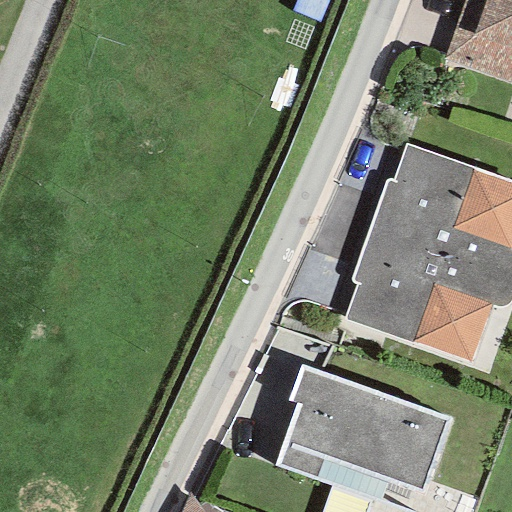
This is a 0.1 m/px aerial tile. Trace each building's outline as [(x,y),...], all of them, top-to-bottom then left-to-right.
[(511,0),(464,0),(444,61),(511,82),(511,0)] [(386,177),(367,226),(511,278),(511,185),(405,145),(393,182),(386,177)] [(511,298),(511,278),(367,226),(351,279),(357,285),(343,319),(471,368),(491,309),(497,310),(502,310),(507,307),(510,304),(511,298)] [(450,419),(299,364),(286,401),(296,405),(274,465),(315,480),(322,458),(423,494),(450,419)] [(202,511),(189,494),(181,511),(202,511)]
